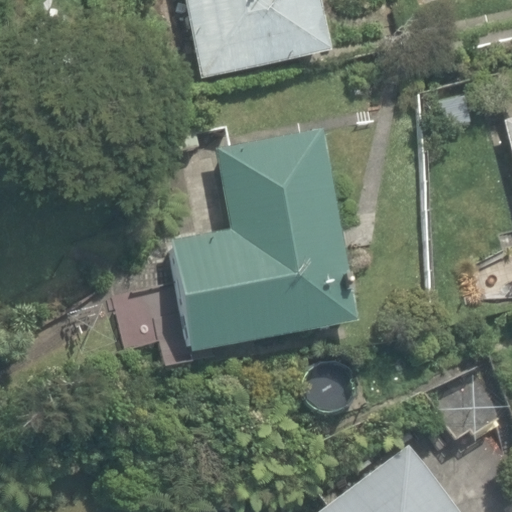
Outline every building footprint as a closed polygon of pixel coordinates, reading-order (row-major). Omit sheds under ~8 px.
[(175,0),(192,83),(325,56),(313,0),(175,0)] [(150,160),(195,150),(184,103),(139,114),(150,160)] [(511,118),(493,124),(511,197),(511,118)] [(168,244),(188,356),(350,327),(315,131),(208,150),(223,234),(168,244)] [(469,377),(424,400),(446,442),(457,436),(461,444),(495,426),(469,377)] [(314,511),(448,511),(404,449),(314,511)]
